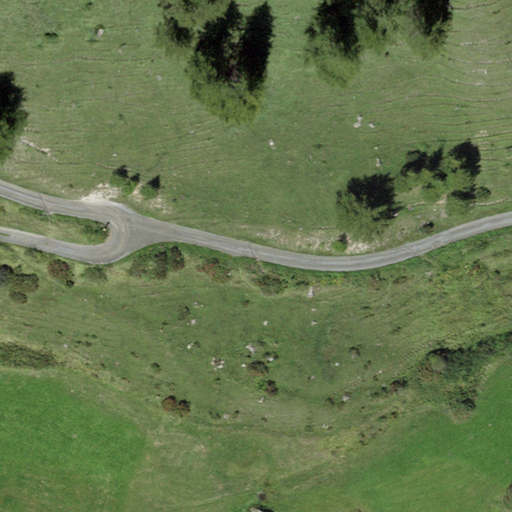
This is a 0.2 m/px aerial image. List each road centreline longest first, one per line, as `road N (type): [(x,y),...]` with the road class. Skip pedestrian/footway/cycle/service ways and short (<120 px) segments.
road 1 (track): [(511,221),(367,267),(274,260),(130,225)]
road 2 (track): [(0,237),(86,250),(111,247),(130,225)]
road 3 (track): [(130,225),(0,190)]
